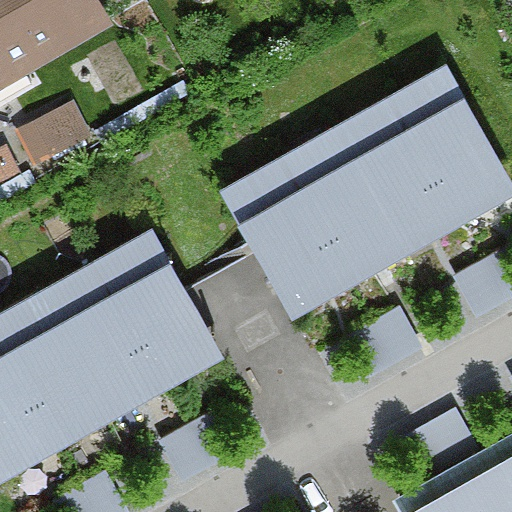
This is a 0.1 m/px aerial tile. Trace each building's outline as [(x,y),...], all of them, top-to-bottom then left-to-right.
[(94,0),(0,0),(0,88),(108,21),(94,0)] [(511,184),(446,66),(216,192),(290,327),(328,306),(379,278),(431,250),(479,223),(511,204),(511,184)] [(72,101),(15,128),(32,162),(88,135),(72,101)] [(152,230),(0,313),(0,484),(33,467),(85,439),(136,411),(184,384),(225,362),(152,230)] [(511,260),(506,249),(461,274),(479,308),(511,289),(511,260)] [(402,304),(357,329),(376,362),(421,338),(402,304)] [(444,406),(399,430),(417,464),(462,439),(444,406)] [(200,419),(155,443),(174,476),(218,452),(200,419)] [(420,492),(393,506),(396,511),(511,511),(511,441),(469,465),(420,492)] [(106,474),(62,498),(69,511),(114,511),(124,507),(106,474)]
